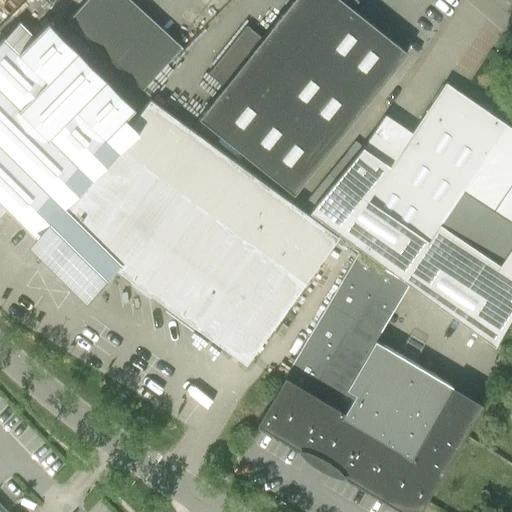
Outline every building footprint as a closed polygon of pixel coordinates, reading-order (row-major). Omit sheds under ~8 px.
[(129,0),(93,0),(71,25),(143,90),(182,47),(129,0)] [(197,117),(293,194),(330,148),(407,51),(348,4),(351,0),(355,0),(357,1),(358,0),(357,0),(291,0),(261,38),(245,25),(207,73),(222,86),(197,117)] [(115,268),(245,363),(338,236),(151,98),(131,122),(125,117),(135,106),(47,21),(34,35),(19,21),(0,40),(0,214),(6,209),(34,236),(37,233),(49,245),(46,250),(77,278),(92,265),(106,279),(115,268)] [(362,146),(308,210),(401,278),(506,123),(503,121),(490,112),(445,82),(423,115),(412,131),(384,113),(362,146)] [(511,127),(506,123),(401,278),(409,283),(493,345),(511,312),(511,127)] [(83,303),(106,279),(92,265),(77,278),(46,250),(49,245),(37,233),(34,236),(25,246),(83,303)] [(276,390),(256,423),(303,451),(305,449),(308,451),(311,454),(314,456),(316,459),(325,464),(328,465),(332,467),(335,468),(339,469),(338,472),(385,500),(405,511),(417,511),(482,404),(453,387),(424,369),(418,366),(375,340),(384,325),(409,283),(357,253),(288,369),(280,383),(276,390)]
